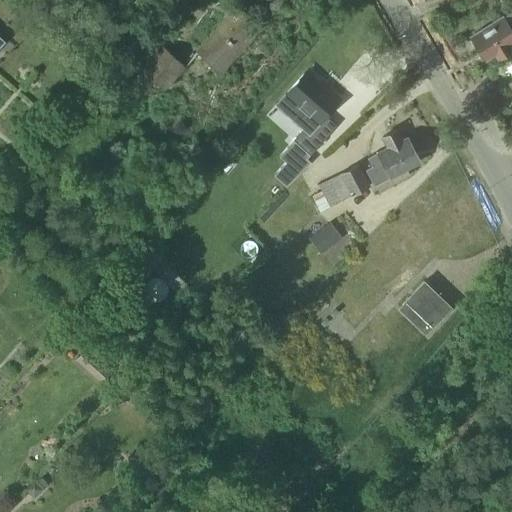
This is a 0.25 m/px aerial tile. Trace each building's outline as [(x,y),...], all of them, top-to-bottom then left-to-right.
[(197,52),(220,72),(258,28),(235,8),(197,52)] [(511,9),(469,38),(483,59),(493,53),(496,59),(511,50),(507,45),(511,41),(511,9)] [(140,70),(164,90),(195,54),(172,34),(140,70)] [(285,94),(312,119),(283,151),(286,154),(272,169),(282,179),(283,179),(298,163),(300,165),(325,137),(314,127),(338,100),(327,90),(326,91),(305,72),(285,94)] [(366,161),(371,169),(372,172),(411,151),(405,138),(399,141),(395,132),(381,139),(386,149),(376,154),(377,155),(366,161)] [(372,172),(371,169),(365,172),(373,188),(388,179),(392,186),(408,177),(404,171),(418,163),(411,151),(372,172)] [(339,174),(345,185),(362,176),(357,165),(339,174)] [(349,195),(339,174),(317,185),(329,207),(349,195)] [(368,186),(362,176),(345,185),(350,195),(368,186)] [(381,239),(341,283),(364,304),(405,261),(381,239)] [(114,269),(124,278),(133,267),(122,258),(114,269)] [(399,309),(424,333),(429,328),(430,328),(449,308),(422,283),(403,303),(403,304),(399,309)] [(99,380),(110,368),(101,360),(90,372),(99,380)]
